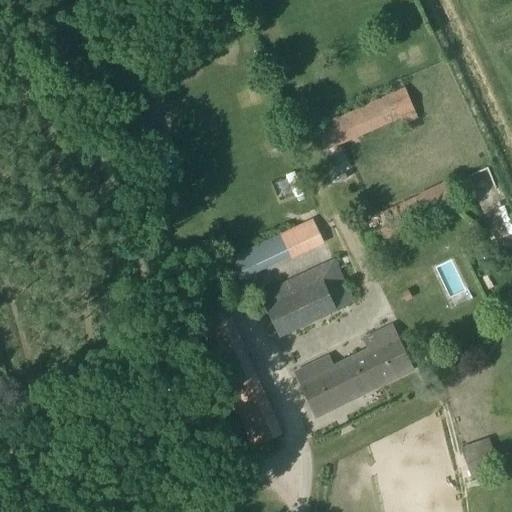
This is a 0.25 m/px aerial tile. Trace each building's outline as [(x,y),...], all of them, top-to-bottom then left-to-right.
[(269,45),(286,39),(280,23),(264,29),(269,45)] [(418,118),(415,110),(405,89),(313,128),(323,150),(399,117),(402,125),(418,118)] [(487,169),(470,176),(473,184),(491,177),(487,169)] [(365,245),(457,204),(447,183),(356,224),(365,245)] [(239,279),(322,240),(313,221),(230,260),(239,279)] [(279,337),(354,302),(335,260),(259,295),(279,337)] [(197,323),(252,447),(282,434),(227,310),(197,323)] [(368,352),(300,384),(315,417),(411,370),(396,338),(389,324),(361,338),(368,352)] [(461,448),(471,478),(499,469),(489,439),(461,448)]
